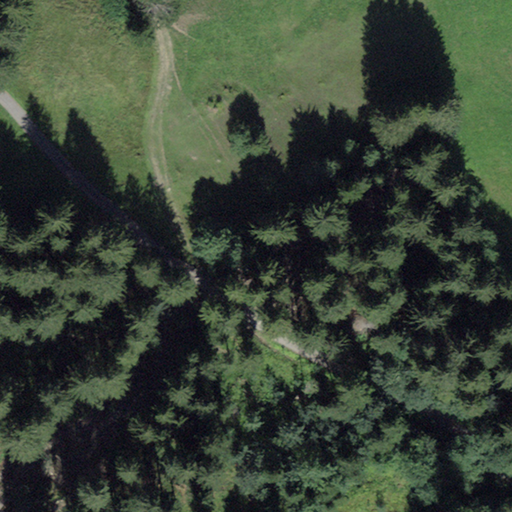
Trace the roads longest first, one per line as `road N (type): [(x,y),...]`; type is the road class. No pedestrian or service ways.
road 1 (track): [(511,476),(454,431),(289,343),(161,255)]
road 2 (track): [(161,255),(0,100)]
